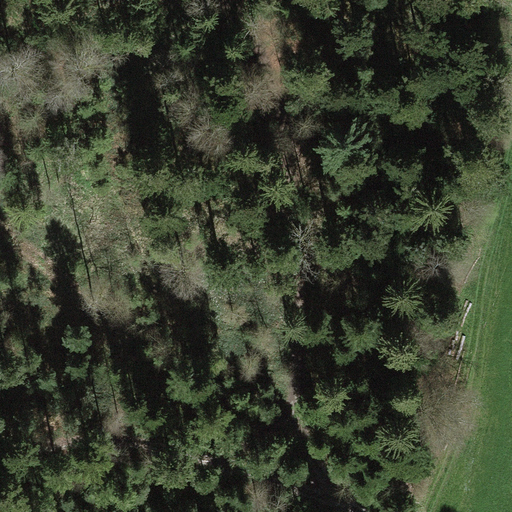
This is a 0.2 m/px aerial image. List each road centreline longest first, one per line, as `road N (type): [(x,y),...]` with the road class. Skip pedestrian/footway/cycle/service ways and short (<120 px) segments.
road 1 (track): [(221,0),(245,32),(276,117),(297,415),(323,483),(345,502)]
road 2 (track): [(0,453),(49,443),(118,444),(257,475),(364,511)]
